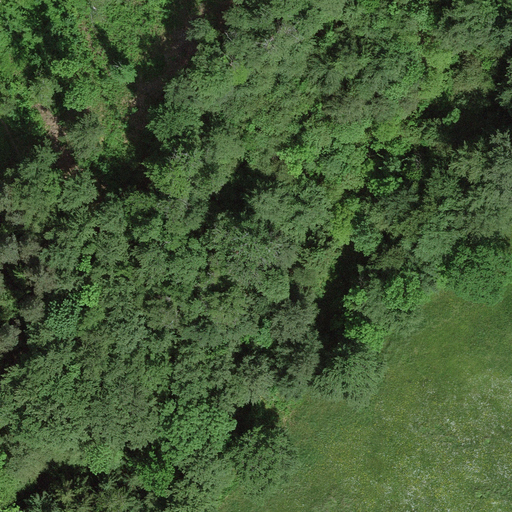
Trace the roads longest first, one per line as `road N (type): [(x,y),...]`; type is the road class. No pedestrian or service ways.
road 1 (track): [(429,41),(414,103),(367,143),(326,225),(314,306),(326,421)]
road 2 (track): [(0,140),(41,239),(46,303),(0,396)]
